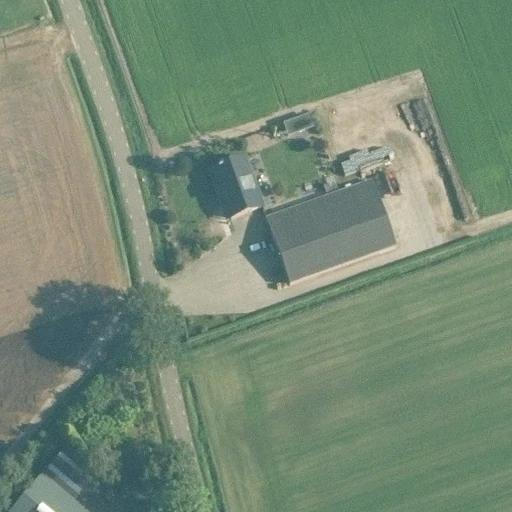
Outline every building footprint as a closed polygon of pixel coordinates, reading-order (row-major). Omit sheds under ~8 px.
[(287,96),(293,122),(322,116),(316,89),(287,96)] [(311,120),(297,125),(302,139),(316,134),(311,120)] [(221,194),(231,220),(262,209),(244,160),(221,169),(220,168),(217,169),(217,170),(209,173),(218,196),(221,194)] [(265,221),(289,287),(397,249),(373,182),(265,221)] [(12,511),(80,511),(40,479),(39,480),(12,511)]
